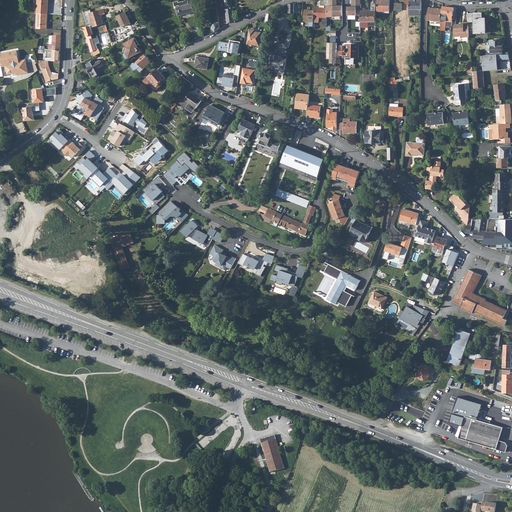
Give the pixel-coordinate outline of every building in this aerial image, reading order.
[(38,0),(37,13),(36,29),(46,30),(47,14),(48,0),(38,0)] [(201,36),(202,36),(203,37),(203,38),(209,36),(219,28),(217,10),(215,0),(210,0),(212,8),(208,9),(209,13),(213,12),(214,23),(212,28),(202,35),(201,36)] [(224,0),(225,5),(229,5),(229,8),(232,8),(231,0),(224,0)] [(336,0),(332,0),(333,15),(342,15),(342,5),(336,6),(336,0)] [(360,0),(351,0),(351,6),(347,6),(347,15),(348,15),(348,19),(355,19),(355,15),(361,15),(361,9),(360,0)] [(409,3),(409,15),(421,15),(421,0),(410,0),(409,3)] [(180,7),(176,8),(178,15),(179,15),(182,14),(182,15),(195,11),(193,3),(186,5),(180,6),(180,7)] [(295,3),(289,5),(289,13),(299,13),(299,3),(295,3)] [(451,32),(454,32),(455,25),(451,25),(452,19),(453,8),(442,6),(442,8),(440,21),(440,22),(440,31),(445,31),(445,28),(451,28),(451,32)] [(314,11),(313,22),(319,22),(319,17),(327,18),(327,8),(324,8),(319,8),(315,7),(314,11)] [(440,21),(442,8),(436,7),(436,8),(432,7),(429,7),(429,9),(427,18),(427,20),(440,22),(440,21)] [(229,8),(226,9),(228,23),(234,19),(232,8),(229,8)] [(90,9),(83,11),(87,23),(92,22),(93,26),(103,23),(99,9),(91,11),(90,9)] [(304,21),(313,22),(314,11),(305,10),(304,21)] [(125,11),(117,15),(122,26),(130,23),(125,11)] [(481,13),(467,13),(468,22),(474,22),(474,33),(485,33),(485,22),(481,22),(481,13)] [(454,32),(453,37),(461,36),(463,37),(469,37),(468,22),(460,22),(460,23),(455,24),(455,25),(454,32)] [(90,25),(84,26),(90,45),(92,51),(95,55),(101,52),(98,47),(96,49),(94,44),(100,42),(98,38),(98,37),(97,35),(92,36),(92,34),(92,33),(90,25)] [(250,29),(247,44),(259,45),(262,29),(255,28),(255,29),(250,29)] [(336,30),(327,30),(326,35),(331,35),(331,43),(326,42),(326,59),(330,59),(330,63),(340,63),(340,55),(340,52),(336,52),(336,43),(336,30)] [(135,37),(125,43),(127,46),(126,51),(129,57),(129,58),(141,51),(139,48),(138,48),(137,48),(136,48),(135,48),(135,47),(139,44),(135,37)] [(219,50),(239,53),(241,42),(231,40),(230,43),(221,41),(220,41),(219,50)] [(486,45),(486,55),(502,55),(502,52),(502,46),(501,46),(501,40),(490,40),(490,45),(486,45)] [(53,42),(52,50),(61,50),(61,42),(53,42)] [(340,52),(340,55),(345,55),(345,57),(358,57),(358,44),(346,44),(346,45),(340,46),(340,52)] [(52,50),(47,49),(46,56),(46,58),(47,58),(53,59),(53,61),(60,62),(61,50),(52,50)] [(17,50),(4,53),(4,55),(1,56),(3,66),(6,66),(7,72),(12,71),(13,74),(16,73),(17,75),(28,73),(26,60),(19,61),(17,50)] [(149,58),(145,54),(135,65),(137,67),(141,71),(151,62),(148,59),(149,58)] [(486,55),(482,55),(483,71),(498,70),(497,60),(509,59),(508,54),(502,55),(486,55)] [(270,55),(269,60),(272,60),(272,61),(271,61),(270,63),(271,63),(271,67),(285,69),(287,60),(279,58),(279,57),(275,56),(270,55)] [(197,57),(196,67),(207,69),(209,58),(197,57)] [(97,58),(87,64),(88,66),(88,67),(90,72),(88,73),(91,78),(93,76),(94,77),(104,71),(101,66),(103,65),(100,60),(98,61),(97,58)] [(48,61),(47,61),(47,67),(46,67),(51,81),(58,81),(59,75),(52,75),(48,66),(48,61)] [(43,68),(41,63),(37,64),(38,68),(39,70),(42,69),(44,75),(47,82),(51,81),(50,78),(46,67),(43,68)] [(428,69),(432,79),(436,77),(432,67),(430,68),(428,69)] [(158,68),(145,80),(149,85),(154,81),(157,85),(166,78),(158,68)] [(244,68),(242,76),(254,78),(255,70),(244,68)] [(483,71),(472,71),(472,73),(474,88),(485,87),(483,71)] [(188,80),(178,73),(175,77),(179,80),(180,79),(186,83),(188,80)] [(225,74),(223,85),(233,87),(235,75),(225,74)] [(254,78),(242,76),(241,83),(246,84),(246,85),(253,86),(254,78)] [(394,77),(388,78),(388,87),(396,87),(396,80),(395,80),(394,77)] [(467,99),(465,84),(454,85),(455,100),(456,100),(457,105),(466,104),(465,99),(467,99)] [(42,88),(33,89),(35,102),(40,102),(44,101),(44,96),(52,95),(53,89),(42,88)] [(505,89),(495,90),(496,105),(499,104),(502,104),(501,100),(505,99),(504,94),(506,94),(505,89)] [(190,91),(185,99),(189,102),(195,107),(196,107),(202,100),(190,91)] [(304,108),(308,109),(308,105),(309,94),(297,93),(296,106),(304,107),(304,108)] [(97,121),(104,108),(86,98),(82,106),(88,111),(86,114),(97,121)] [(19,104),(19,108),(24,108),(25,120),(34,120),(33,107),(40,106),(40,102),(35,102),(19,104)] [(195,107),(189,102),(185,107),(192,112),(195,107)] [(502,104),(499,104),(500,107),(500,116),(500,123),(502,123),(509,123),(510,123),(510,107),(509,107),(509,103),(502,104)] [(390,104),(389,115),(402,116),(403,108),(398,107),(398,104),(390,104)] [(211,105),(204,118),(209,121),(210,120),(218,124),(224,112),(211,105)] [(308,109),(307,114),(320,116),(321,106),(308,105),(308,109)] [(327,109),(326,127),(331,127),(331,129),(336,129),(337,112),(333,111),(333,109),(327,109)] [(133,110),(127,121),(133,125),(135,122),(145,128),(147,124),(133,110)] [(469,111),(454,112),(454,113),(455,119),(455,124),(464,123),(464,127),(465,128),(468,128),(470,126),(469,123),(470,123),(469,111)] [(443,112),(427,113),(428,125),(443,124),(443,112)] [(246,144),(248,140),(256,124),(243,118),(239,129),(243,131),(241,133),(242,134),(241,136),(243,137),(241,141),(246,144)] [(344,122),(344,129),(344,132),(356,132),(357,121),(350,121),(350,118),(344,118),(344,122)] [(496,124),(490,124),(490,129),(489,129),(489,133),(489,138),(492,138),(504,138),(502,123),(500,123),(496,124)] [(130,140),(134,132),(119,124),(115,130),(113,129),(108,139),(112,141),(111,142),(120,148),(125,138),(130,140)] [(289,127),(285,138),(288,139),(290,140),(292,135),(294,129),(289,127)] [(366,130),(366,142),(380,143),(380,142),(383,142),(384,131),(380,131),(366,130)] [(263,132),(259,142),(278,150),(281,140),(275,138),(275,137),(270,135),(271,134),(267,132),(267,134),(263,132)] [(54,144),(61,150),(69,141),(62,134),(61,136),(57,133),(51,139),(55,142),(54,144)] [(69,141),(61,150),(69,158),(71,156),(73,158),(81,150),(79,147),(81,145),(79,142),(76,145),(70,140),(69,141)] [(425,144),(407,142),(406,155),(412,156),(412,154),(424,155),(425,144)] [(288,144),(281,164),(318,178),(323,162),(319,161),(320,157),(288,144)] [(500,145),(500,157),(508,157),(511,157),(511,146),(500,145)] [(168,170),(162,175),(172,185),(178,180),(175,177),(178,174),(180,176),(190,167),(194,172),(200,167),(194,160),(192,162),(190,159),(191,158),(184,151),(176,158),(178,161),(177,162),(176,161),(171,167),(172,167),(168,171),(168,170)] [(500,157),(500,159),(499,159),(499,162),(498,162),(498,167),(508,167),(508,157),(500,157)] [(426,180),(426,188),(434,189),(434,181),(436,181),(437,174),(438,174),(438,176),(444,176),(444,169),(440,169),(441,161),(435,161),(434,166),(431,166),(431,167),(427,167),(426,174),(431,174),(431,181),(426,180)] [(337,163),(332,177),(336,179),(337,177),(349,181),(348,184),(345,183),(343,188),(353,192),(360,172),(337,163)] [(127,167),(117,175),(111,181),(125,195),(141,178),(127,167)] [(98,168),(90,177),(102,189),(111,181),(117,175),(109,168),(104,174),(98,168)] [(492,189),(492,194),(507,194),(508,183),(507,183),(507,173),(495,173),(495,189),(492,189)] [(158,176),(143,189),(147,193),(148,191),(155,198),(153,200),(157,203),(150,210),(153,213),(160,206),(157,204),(165,196),(159,190),(161,189),(166,184),(158,176)] [(5,185),(11,194),(16,192),(10,182),(5,185)] [(308,207),(310,200),(279,188),(276,195),(308,207)] [(330,202),(334,219),(340,218),(342,224),(348,222),(340,192),(332,194),(334,201),(330,202)] [(461,218),(467,224),(469,218),(470,204),(465,199),(464,200),(455,192),(450,198),(459,206),(457,207),(459,209),(458,211),(463,216),(461,218)] [(492,211),(488,211),(488,217),(497,217),(497,215),(502,215),(502,212),(503,212),(504,200),(507,201),(507,194),(492,194),(492,211)] [(158,215),(158,222),(165,222),(165,218),(168,218),(172,214),(176,214),(180,220),(174,226),(176,227),(188,215),(171,201),(160,211),(160,215),(158,215)] [(261,205),(260,208),(266,211),(264,215),(273,219),(273,221),(287,227),(292,218),(291,217),(261,205)] [(404,208),(400,219),(416,224),(419,213),(404,208)] [(292,218),(287,227),(306,235),(311,224),(310,223),(312,214),(307,212),(304,223),(292,218)] [(351,232),(349,235),(359,240),(359,239),(366,243),(374,227),(357,219),(354,218),(347,230),(351,232)] [(486,231),(487,218),(476,218),(474,229),(474,233),(473,237),(485,239),(486,231)] [(511,218),(497,219),(497,224),(496,224),(492,226),(491,231),(489,243),(489,245),(497,245),(497,248),(511,248),(511,218)] [(192,220),(181,231),(187,237),(188,235),(208,246),(212,238),(217,230),(211,228),(208,233),(210,234),(208,236),(194,229),(198,226),(192,220)] [(429,222),(421,220),(421,221),(418,231),(417,231),(416,236),(426,239),(425,241),(432,243),(432,241),(433,241),(436,230),(432,229),(431,230),(427,229),(428,227),(427,227),(429,222)] [(225,235),(217,230),(212,238),(221,242),(225,235)] [(131,233),(111,240),(122,270),(129,267),(122,246),(134,242),(131,233)] [(433,249),(433,250),(440,253),(442,249),(443,250),(447,239),(438,236),(438,237),(436,241),(433,249)] [(215,244),(210,253),(214,255),(212,259),(217,262),(216,264),(225,269),(227,266),(231,268),(236,258),(232,256),(231,258),(222,253),(223,249),(215,244)] [(243,253),(238,262),(243,265),(244,263),(248,266),(249,265),(258,269),(256,274),(260,276),(265,267),(263,266),(264,264),(267,265),(268,262),(271,263),(273,261),(274,256),(266,253),(263,259),(259,257),(257,260),(252,257),(252,258),(243,253)] [(273,274),(271,279),(276,280),(276,282),(283,284),(284,281),(290,283),(289,284),(293,285),(290,294),(295,296),(299,287),(295,286),(299,276),(303,278),(307,267),(300,264),(296,275),(287,272),(288,268),(276,264),(274,270),(280,272),(278,276),(273,274)] [(461,306),(466,309),(473,312),(473,313),(478,316),(479,313),(505,325),(508,320),(504,318),(507,311),(480,298),(479,298),(474,296),(472,295),(482,275),(470,270),(455,301),(462,304),(461,306)] [(424,273),(422,279),(431,283),(431,282),(433,277),(424,273)] [(434,283),(431,290),(434,292),(440,294),(445,282),(436,278),(433,277),(431,282),(434,283)] [(375,291),(369,302),(381,309),(387,298),(375,291)] [(429,311),(406,301),(404,304),(408,306),(405,312),(401,310),(398,315),(405,319),(406,318),(411,321),(410,323),(416,328),(412,333),(414,335),(423,322),(429,311)] [(460,330),(450,361),(461,364),(471,333),(460,330)] [(411,349),(410,350),(421,357),(422,355),(411,349)] [(503,351),(503,366),(511,366),(511,351),(503,351)] [(485,369),(490,370),(491,361),(482,359),(482,355),(470,353),(469,359),(476,360),(475,363),(474,373),(484,374),(485,369)] [(426,378),(427,378),(430,374),(431,374),(434,369),(432,368),(421,362),(418,367),(420,368),(418,371),(416,372),(415,374),(417,375),(416,377),(421,380),(423,377),(426,378)] [(502,369),(502,392),(511,392),(511,375),(510,375),(509,370),(502,369)] [(465,415),(477,419),(481,404),(458,397),(450,422),(462,426),(465,415)] [(502,407),(502,420),(511,420),(511,400),(505,401),(505,407),(502,407)] [(498,440),(502,427),(477,419),(465,415),(462,426),(459,437),(496,448),(498,440)] [(260,439),(261,443),(276,439),(274,435),(260,439)] [(276,439),(261,443),(270,473),(285,468),(276,439)] [(498,440),(496,448),(504,451),(506,445),(505,442),(498,440)] [(496,511),(498,503),(488,502),(487,511),(491,511),(496,511)]
